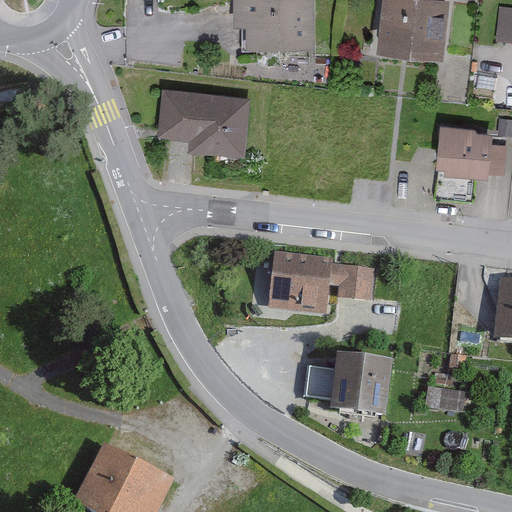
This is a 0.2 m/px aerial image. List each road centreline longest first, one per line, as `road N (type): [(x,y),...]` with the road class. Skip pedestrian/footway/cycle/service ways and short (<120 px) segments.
road 1 (unclassified): [(141,220),(182,327),(246,409),(318,457),(511,511)]
road 2 (residential): [(141,220),(210,207),(511,244)]
road 3 (unclassified): [(94,95),(141,220)]
